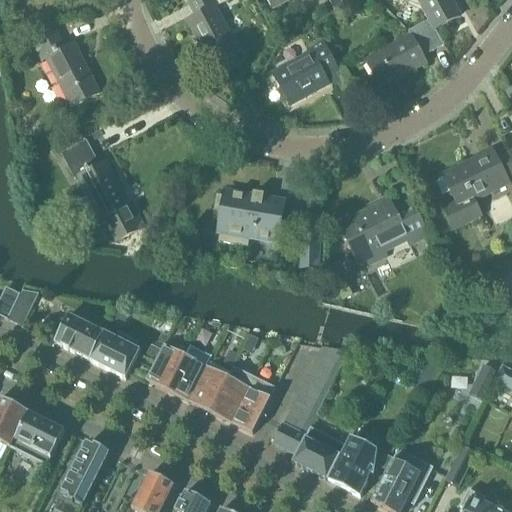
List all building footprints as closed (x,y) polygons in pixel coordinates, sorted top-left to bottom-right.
[(196,0),(188,5),(195,18),(187,22),(211,69),(239,54),(214,8),(218,6),(215,0),(196,0)] [(433,54),(444,49),(436,33),(459,20),(448,0),(417,0),(430,24),(419,29),(433,54)] [(43,62),(47,60),(72,110),(100,96),(75,46),(66,51),(53,27),(31,38),(43,62)] [(433,54),(419,29),(408,35),(411,40),(366,64),(380,91),(426,67),(423,60),(433,54)] [(274,81),(289,110),(331,88),(327,80),(340,73),(327,48),(312,58),(313,60),(274,81)] [(105,222),(117,244),(144,230),(133,208),(130,209),(106,164),(100,167),(87,142),(62,155),(75,180),(79,178),(103,224),(105,222)] [(511,182),(511,158),(510,155),(496,162),(491,152),(441,177),(455,205),(443,211),(453,232),(478,220),(471,205),(506,188),(505,186),(511,182)] [(227,194),(218,244),(247,249),(249,240),(275,244),(282,204),(263,200),(264,197),(262,196),(262,200),(254,199),(254,195),(253,195),(252,199),(227,194)] [(389,202),(339,227),(360,268),(384,256),(382,253),(404,242),(408,247),(428,237),(414,212),(398,221),(389,202)] [(319,222),(302,222),(300,268),(318,268),(319,222)] [(20,297),(6,289),(0,301),(0,317),(8,322),(20,297)] [(130,318),(117,312),(111,325),(124,331),(130,318)] [(105,335),(69,317),(54,345),(90,363),(105,335)] [(140,353),(105,335),(90,363),(126,381),(140,353)] [(184,357),(164,347),(146,383),(166,393),(184,357)] [(191,348),(166,393),(188,404),(207,369),(212,359),(191,348)] [(333,371),(339,374),(349,354),(342,351),(333,371)] [(229,353),(223,365),(233,370),(239,358),(229,353)] [(440,367),(426,359),(411,389),(425,396),(440,367)] [(471,396),(484,404),(498,375),(484,368),(471,396)] [(229,380),(207,369),(188,404),(212,416),(229,380)] [(229,380),(212,416),(232,426),(255,380),(234,369),(229,380)] [(511,373),(503,369),(496,384),(511,391),(511,373)] [(325,387),(331,390),(339,374),(333,371),(325,387)] [(255,380),(232,426),(253,437),(276,390),(255,380)] [(318,400),(324,403),(331,390),(325,387),(318,400)] [(0,445),(14,452),(32,417),(0,400),(0,445)] [(318,400),(311,415),(317,418),(324,403),(318,400)] [(314,417),(295,407),(289,420),(307,429),(314,417)] [(47,469),(65,433),(32,417),(14,452),(47,469)] [(292,465),(328,484),(341,459),(347,446),(311,428),(307,437),(283,425),(273,447),(296,458),(292,465)] [(347,446),(341,459),(328,484),(361,500),(368,485),(367,484),(370,476),(374,477),(378,453),(351,439),(347,446)] [(82,509),(109,456),(88,445),(61,498),(69,502),(68,505),(73,507),(74,505),(82,509)] [(462,449),(461,451),(444,483),(459,490),(476,456),(462,449)] [(433,469),(430,475),(396,458),(400,452),(398,451),(371,505),(385,511),(403,511),(408,504),(415,508),(434,469),(433,469)] [(131,511),(132,511),(162,511),(174,489),(149,476),(131,511)] [(494,511),(483,506),(486,501),(469,492),(460,509),(465,511),(494,511)] [(209,511),(211,507),(185,494),(176,511),(209,511)]
